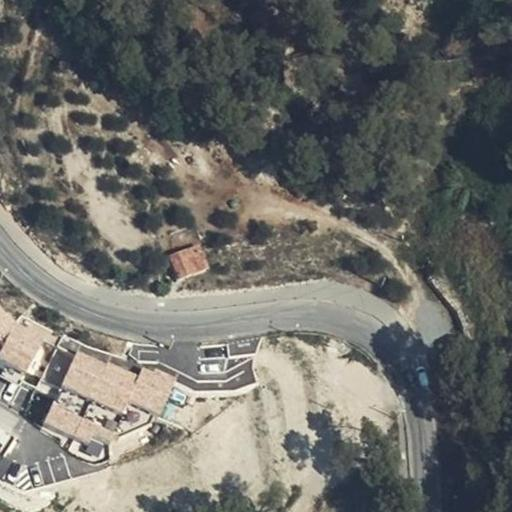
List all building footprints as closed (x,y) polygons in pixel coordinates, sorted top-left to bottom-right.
[(200,250),(173,258),(178,274),(204,267),(200,250)] [(0,336),(18,323),(9,311),(4,315),(0,309),(0,336)] [(138,378),(77,352),(62,387),(122,413),(128,400),(138,378)] [(143,367),(138,378),(128,400),(160,414),(177,377),(156,368),(154,372),(143,367)] [(83,416),(54,403),(45,424),(73,436),(83,416)] [(116,432),(83,416),(73,436),(89,444),(94,434),(111,442),(116,432)]
